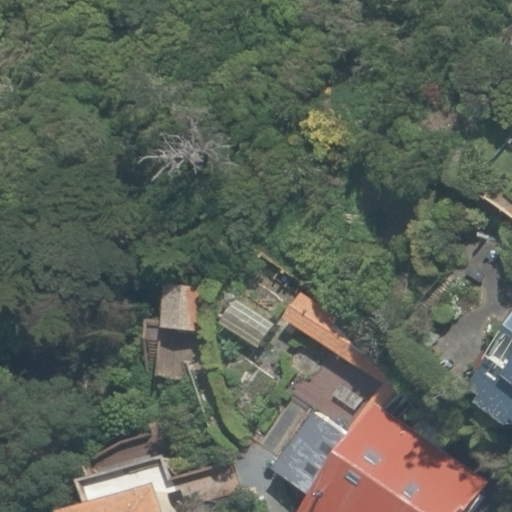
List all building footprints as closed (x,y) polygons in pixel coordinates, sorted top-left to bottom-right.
[(171,330),(205,332),(209,288),(174,285),(171,330)] [(383,295),(351,335),(423,392),(455,352),(383,295)] [(266,350),(281,325),(244,302),(229,326),(266,350)] [(511,342),(480,389),(493,399),(488,406),(511,422),(511,342)] [(186,386),(179,354),(156,359),(164,392),(186,386)] [(483,511),(502,485),(450,451),(458,438),(425,417),(417,428),(380,404),(357,439),(316,413),(279,469),(318,494),(306,511),(483,511)] [(103,480),(111,511),(201,511),(194,487),(177,458),(103,480)]
